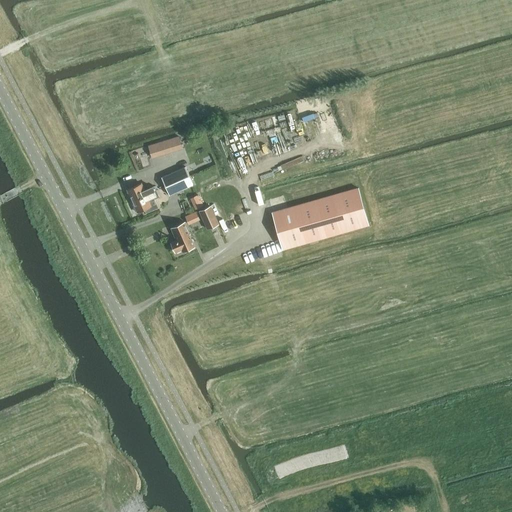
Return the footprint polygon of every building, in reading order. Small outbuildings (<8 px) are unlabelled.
[(149,147),(152,158),(182,148),(178,137),(149,147)] [(161,177),(165,186),(190,175),(186,166),(161,177)] [(190,175),(165,186),(169,195),(194,183),(190,175)] [(130,196),(133,201),(157,190),(155,186),(145,190),(141,183),(127,189),(128,191),(127,192),(129,195),(130,196)] [(272,213),(283,250),(369,225),(359,188),(272,213)] [(157,190),(133,201),(135,206),(134,207),(135,210),(137,210),(138,212),(152,206),(149,199),(154,197),(156,201),(161,199),(159,195),(157,190)] [(195,209),(205,204),(199,193),(190,198),(195,209)] [(200,211),(208,229),(219,224),(210,206),(200,211)] [(171,243),(175,252),(182,249),(183,252),(195,246),(189,234),(190,234),(185,222),(171,228),(177,240),(171,243)] [(397,511),(395,503),(379,508),(380,511),(397,511)]
